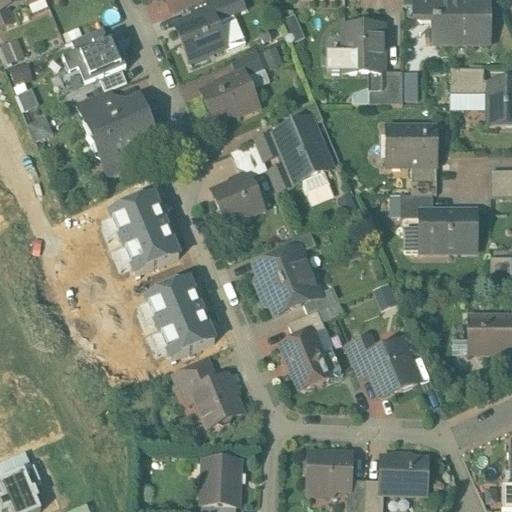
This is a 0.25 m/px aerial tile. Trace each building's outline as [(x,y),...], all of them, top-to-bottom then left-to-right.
[(0,0),(0,14),(22,5),(27,7),(42,0),(0,0)] [(42,0),(27,7),(31,18),(47,11),(42,0)] [(205,0),(166,0),(173,16),(189,9),(206,2),(205,0)] [(218,0),(213,0),(189,10),(195,24),(212,17),(216,27),(228,22),(218,0)] [(439,0),(401,0),(401,10),(414,10),(432,9),(432,3),(440,3),(439,0)] [(440,3),(432,3),(432,9),(432,25),(438,25),(438,47),(488,47),(487,3),(440,3)] [(432,9),(414,10),(414,18),(420,25),(432,25),(432,9)] [(195,24),(179,31),(185,45),(181,47),(189,66),(225,51),(226,51),(216,27),(212,17),(195,24)] [(228,22),(216,27),(226,51),(225,51),(227,54),(244,47),(233,20),(228,22)] [(382,29),(343,28),(343,77),(368,77),(382,77),(382,76),(382,29)] [(102,32),(70,45),(81,71),(78,78),(84,91),(126,73),(118,54),(105,49),(107,44),(102,32)] [(18,42),(0,48),(0,56),(4,68),(25,61),(18,42)] [(276,50),(264,55),(271,68),(282,62),(276,50)] [(256,55),(230,66),(236,79),(242,76),(245,82),(264,74),(256,55)] [(15,87),(32,81),(27,68),(10,73),(15,87)] [(483,73),(449,73),(449,88),(483,88),(483,73)] [(236,79),(217,87),(215,90),(201,96),(214,126),(236,116),(238,110),(254,104),(245,82),(242,76),(236,79)] [(401,76),(382,76),(382,77),(368,77),(368,108),(401,108),(401,76)] [(511,86),(487,87),(487,130),(511,129),(511,86)] [(23,114),(38,108),(32,92),(17,98),(23,114)] [(109,94),(76,108),(83,123),(120,108),(114,106),(109,94)] [(313,105),(289,115),(295,130),(308,124),(311,130),(322,125),(313,105)] [(120,108),(83,123),(101,165),(129,153),(156,142),(140,106),(125,113),(123,109),(120,108)] [(295,130),(274,139),(281,156),(277,157),(276,157),(282,172),(279,174),(278,173),(268,177),(275,196),(329,173),(311,130),(308,124),(295,130)] [(435,130),(385,130),(385,171),(410,171),(436,171),(435,130)] [(270,142),(256,147),(263,164),(276,157),(277,157),(270,142)] [(255,147),(231,157),(237,172),(245,175),(248,180),(246,173),(261,167),(265,176),(267,175),(255,147)] [(135,168),(129,153),(101,165),(107,180),(135,168)] [(248,180),(241,183),(239,182),(231,185),(229,188),(230,191),(228,197),(214,203),(225,229),(263,213),(249,182),(265,176),(261,167),(246,173),(248,180)] [(436,171),(410,171),(410,199),(432,199),(436,199),(436,171)] [(490,199),(511,199),(511,172),(490,173),(490,199)] [(107,218),(133,279),(178,260),(153,199),(107,218)] [(410,199),(399,199),(400,222),(401,222),(401,216),(422,216),(422,215),(432,215),(432,199),(410,199)] [(432,215),(422,215),(422,216),(422,255),(475,255),(475,215),(432,215)] [(308,235),(277,248),(282,261),(299,254),(300,256),(315,250),(308,235)] [(282,261),(281,263),(272,267),(269,266),(254,272),(257,280),(254,287),(259,298),(305,278),(301,269),(304,264),(300,256),(299,254),(282,261)] [(511,261),(489,261),(489,291),(511,291),(511,261)] [(305,278),(259,298),(263,309),(270,311),(273,319),(289,313),(290,310),(299,306),(301,307),(302,307),(319,299),(318,298),(314,289),(309,287),(305,278)] [(144,303),(169,364),(214,345),(189,285),(144,303)] [(332,292),(318,298),(319,299),(302,307),(307,319),(317,315),(338,306),(332,292)] [(307,319),(287,328),(294,344),(311,337),(312,338),(324,333),(317,315),(307,319)] [(511,319),(467,320),(467,357),(511,357),(511,319)] [(294,344),(281,350),(297,388),(304,392),(324,383),(317,366),(321,360),(312,338),(311,337),(294,344)] [(368,340),(345,350),(358,382),(372,376),(365,361),(375,356),(368,340)] [(400,345),(375,356),(365,361),(372,376),(381,398),(379,398),(380,401),(417,386),(400,345)] [(205,363),(178,375),(183,388),(188,386),(192,385),(196,394),(215,386),(205,363)] [(215,386),(196,394),(192,385),(188,386),(207,431),(216,427),(217,428),(222,431),(229,427),(231,422),(231,421),(241,417),(226,381),(215,386)] [(0,466),(0,483),(31,471),(24,456),(0,466)] [(335,456),(329,456),(326,458),(308,458),(308,462),(304,466),(303,476),(308,481),(307,492),(347,494),(349,494),(349,485),(350,459),(338,459),(335,456)] [(399,462),(380,461),(380,485),(379,497),(383,498),(425,499),(426,463),(411,462),(409,459),(403,459),(399,462)] [(239,465),(202,463),(201,510),(235,511),(238,511),(239,465)] [(40,488),(32,471),(31,471),(0,483),(0,497),(1,501),(0,501),(0,511),(38,511),(35,503),(37,502),(33,491),(40,488)] [(363,511),(364,485),(349,485),(349,494),(347,494),(346,511),(363,511)] [(380,485),(364,485),(363,511),(382,511),(383,498),(379,497),(380,485)]
